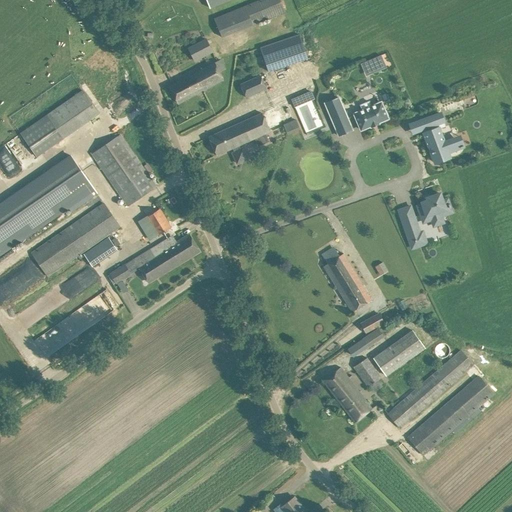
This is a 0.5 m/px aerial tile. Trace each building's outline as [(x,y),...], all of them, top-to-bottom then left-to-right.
[(222,36),(253,23),(254,25),(285,12),(280,0),(258,0),(246,4),(215,17),(222,36)] [(269,71),(307,58),(299,35),(261,48),(269,71)] [(213,52),(206,39),(194,45),(201,58),(213,52)] [(371,59),(361,63),(365,74),(375,69),(371,59)] [(178,103),(186,98),(223,80),(214,63),(169,86),(178,103)] [(266,89),(260,75),(240,84),(246,98),(266,89)] [(472,84),(457,90),(461,100),(476,95),(472,84)] [(37,157),(90,119),(99,114),(83,90),(74,96),(20,133),(37,157)] [(310,91),(304,94),(307,102),(314,99),(310,91)] [(353,130),(348,119),(339,97),(325,103),(339,136),(353,130)] [(381,103),(371,107),(369,101),(360,105),(363,110),(354,114),(361,130),(370,126),(371,127),(379,124),(379,122),(388,118),(387,116),(388,116),(386,111),(385,111),(381,103)] [(240,145),(270,131),(262,113),(208,137),(217,155),(232,148),(234,152),(233,153),(237,163),(248,158),(243,147),(241,148),(240,145)] [(439,129),(446,126),(441,114),(420,121),(429,144),(426,145),(429,154),(432,153),(435,163),(436,165),(444,162),(443,160),(449,157),(448,153),(458,149),(454,138),(444,142),(439,129)] [(296,120),(283,125),(287,134),(300,129),(296,120)] [(128,205),(148,192),(156,186),(120,135),(92,154),(128,205)] [(93,197),(98,194),(71,154),(0,202),(0,255),(91,193),(93,197)] [(448,199),(443,201),(440,193),(429,197),(428,195),(428,197),(425,198),(425,196),(424,196),(426,201),(422,202),(423,204),(418,206),(423,222),(431,220),(434,226),(444,223),(441,216),(452,212),(450,207),(451,207),(450,204),(449,204),(448,199)] [(82,253),(120,227),(104,203),(67,228),(31,252),(48,276),(77,256),(80,259),(84,257),(81,253),(82,253)] [(158,236),(163,233),(171,228),(159,208),(143,218),(138,222),(150,241),(158,236)] [(414,236),(420,234),(414,216),(402,220),(412,248),(423,244),(423,243),(417,245),(414,236)] [(144,254),(158,276),(199,251),(189,235),(172,245),(168,239),(144,254)] [(109,237),(90,250),(97,261),(116,248),(109,237)] [(352,312),(361,306),(372,299),(344,253),(333,260),(328,263),(324,266),(352,312)] [(158,276),(144,254),(125,265),(111,274),(116,282),(140,268),(148,282),(158,276)] [(379,275),(387,270),(382,261),(374,266),(379,275)] [(48,294),(56,306),(78,293),(70,281),(48,294)] [(108,291),(32,338),(49,365),(93,338),(87,328),(119,308),(108,291)] [(378,312),(360,323),(366,332),(377,324),(379,326),(384,323),(378,312)] [(371,357),(384,376),(425,349),(412,329),(371,357)] [(399,429),(474,365),(460,349),(401,399),(402,400),(386,413),(399,429)] [(366,386),(380,378),(368,356),(354,364),(366,386)] [(355,422),(363,416),(372,409),(340,367),(323,380),(355,422)] [(479,375),(405,435),(421,455),(495,395),(479,375)] [(281,503),(273,509),(275,511),(306,511),(294,497),(286,503),(283,506),(281,503)]
